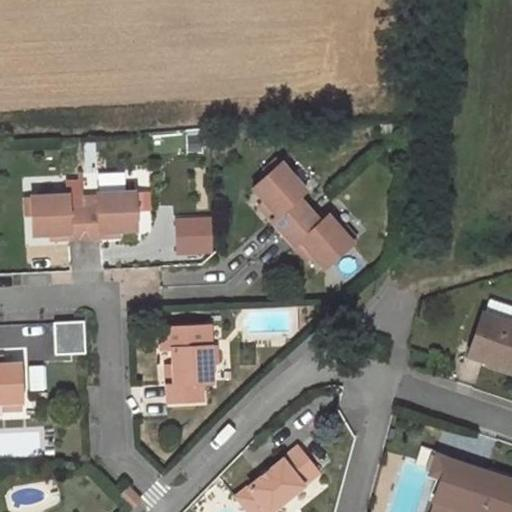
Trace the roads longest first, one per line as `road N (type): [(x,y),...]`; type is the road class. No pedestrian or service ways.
road 1 (residential): [(0,300),(104,294),(117,453),(167,504)]
road 2 (residential): [(386,382),(317,363),(167,504)]
road 3 (residential): [(351,511),(386,382)]
road 4 (residential): [(511,421),(386,382)]
